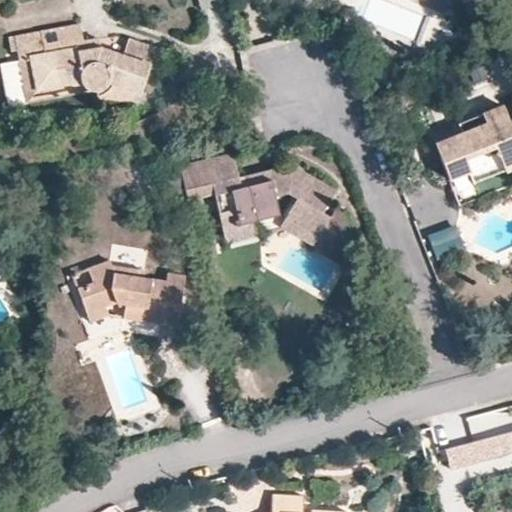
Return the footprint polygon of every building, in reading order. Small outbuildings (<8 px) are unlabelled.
[(81,42),(78,25),(38,33),(42,54),(71,49),(71,44),(81,42)] [(28,57),(34,89),(78,81),(81,86),(84,89),(88,91),(91,91),(94,91),(101,89),(103,86),(105,81),(138,92),(147,66),(98,48),(96,39),(81,42),(71,44),(71,49),(42,54),(28,57)] [(78,81),(34,89),(28,57),(16,59),(24,104),(82,93),(91,91),(88,91),(84,89),(81,86),(78,81)] [(511,137),(500,106),(455,124),(459,135),(432,146),(445,179),(465,172),(470,184),(511,166),(511,137)] [(428,135),(432,146),(459,135),(455,124),(428,135)] [(289,165),(282,177),(238,187),(236,178),(230,155),(178,167),(185,199),(211,192),(219,225),(232,222),(232,227),(255,221),(276,216),(272,198),(285,194),(293,199),(283,217),(316,236),(332,209),(324,204),(332,191),(289,165)] [(282,177),(289,165),(236,178),(238,187),(282,177)] [(445,179),(456,206),(511,184),(511,166),(470,184),(465,172),(445,179)] [(283,217),(278,227),(311,246),(316,236),(283,217)] [(219,225),(223,245),(258,235),(255,221),(232,227),(232,222),(219,225)] [(456,226),(427,237),(437,262),(466,250),(456,226)] [(103,306),(106,303),(126,304),(124,316),(177,321),(183,274),(167,272),(166,278),(143,276),(143,270),(111,266),(108,262),(88,269),(92,282),(76,288),(84,312),(103,306)] [(72,275),(76,288),(92,282),(88,269),(72,275)] [(126,304),(106,303),(103,306),(84,312),(87,321),(108,314),(124,316),(126,304)] [(511,433),(446,451),(452,473),(511,456),(511,433)] [(268,511),(345,511),(346,511),(309,509),(308,511),(299,511),(301,496),(270,494),(268,511)]
